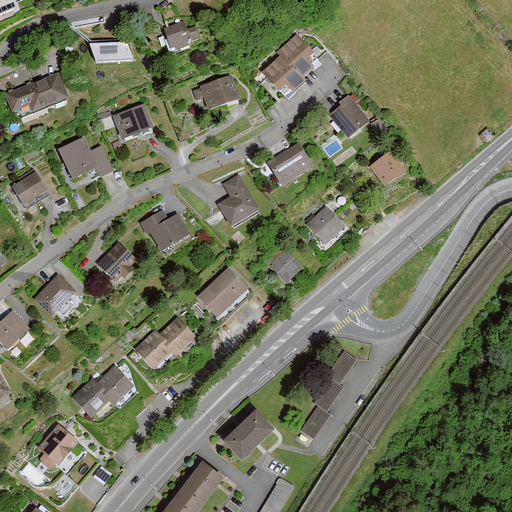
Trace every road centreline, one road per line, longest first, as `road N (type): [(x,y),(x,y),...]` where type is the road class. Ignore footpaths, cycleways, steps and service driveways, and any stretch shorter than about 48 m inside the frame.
road 1 (residential): [(0,292),(149,185),(264,140),(337,70)]
road 2 (primary): [(281,343),(116,511)]
road 3 (primary): [(511,139),(336,294)]
road 4 (residential): [(363,325),(387,331),(406,321),(483,205),(511,189)]
road 5 (residential): [(0,53),(42,22),(148,0)]
